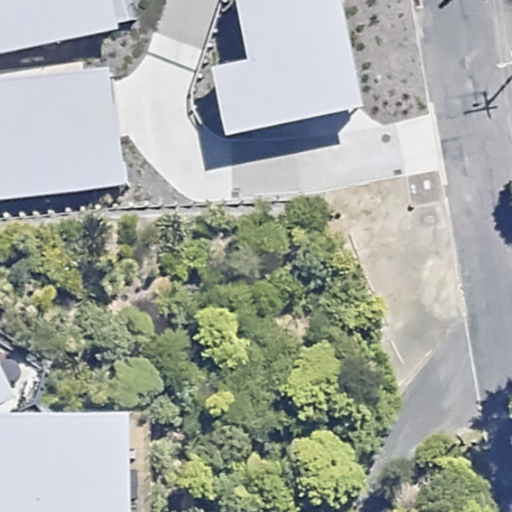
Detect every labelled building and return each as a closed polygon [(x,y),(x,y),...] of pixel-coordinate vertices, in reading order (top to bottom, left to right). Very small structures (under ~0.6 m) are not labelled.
[(114,0),(0,0),(0,48),(120,20),(114,0)] [(359,103),(338,0),(240,0),(251,55),(264,122),(359,103)] [(264,122),(251,55),(210,63),(224,130),(264,122)] [(108,64),(0,81),(0,204),(128,184),(108,64)] [(0,401),(16,395),(0,364),(0,401)] [(0,404),(0,511),(147,511),(144,410),(6,414),(0,404)]
